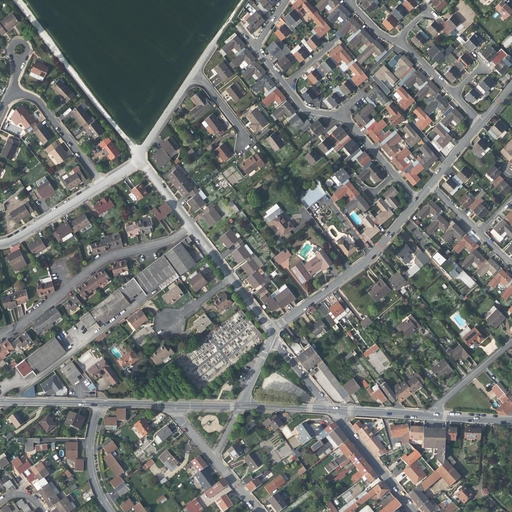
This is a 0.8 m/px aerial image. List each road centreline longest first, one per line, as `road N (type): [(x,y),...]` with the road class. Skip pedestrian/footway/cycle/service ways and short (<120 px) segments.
road 1 (residential): [(0,335),(107,256),(192,226)]
road 2 (unclassified): [(16,0),(138,157)]
road 3 (residential): [(417,200),(366,261),(272,331)]
road 4 (residential): [(330,409),(414,511)]
road 5 (residential): [(101,185),(41,105),(13,96)]
